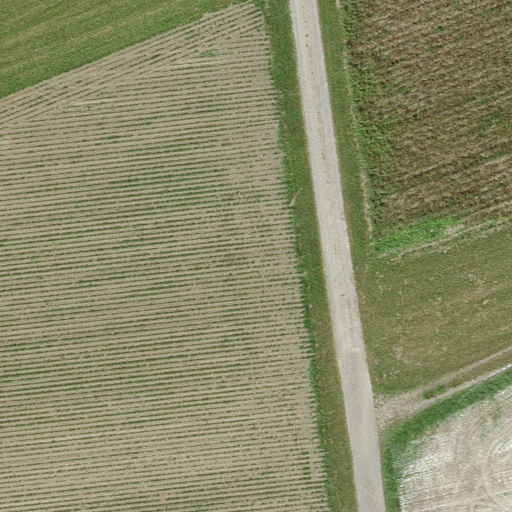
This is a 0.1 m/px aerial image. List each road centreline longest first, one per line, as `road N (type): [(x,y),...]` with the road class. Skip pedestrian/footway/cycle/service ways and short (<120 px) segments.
road 1 (track): [(367,434),(309,0)]
road 2 (track): [(367,434),(511,368)]
